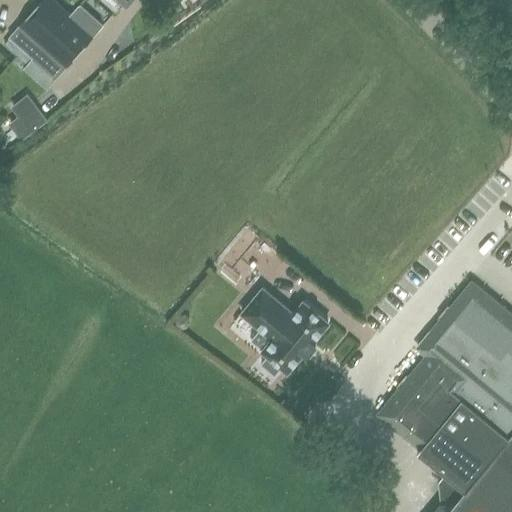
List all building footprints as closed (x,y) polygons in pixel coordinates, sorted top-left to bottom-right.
[(43,45),(69,15),(51,0),(42,0),(20,25),(43,45)] [(69,15),(43,45),(65,64),(91,35),(69,15)] [(19,115),(10,122),(23,138),(46,120),(27,94),(12,106),(19,115)] [(378,413),(419,447),(417,449),(445,472),(438,480),(439,499),(448,506),(443,511),(511,511),(511,313),(471,280),(450,306),(448,305),(438,316),(441,317),(417,346),(426,354),(408,376),(406,374),(397,385),(399,387),(378,413)] [(312,340),(328,321),(303,300),(293,312),(262,287),(241,312),(272,337),(262,349),(268,354),(261,362),(274,373),(281,365),(287,370),(303,351),(306,354),(316,343),(312,340)]
